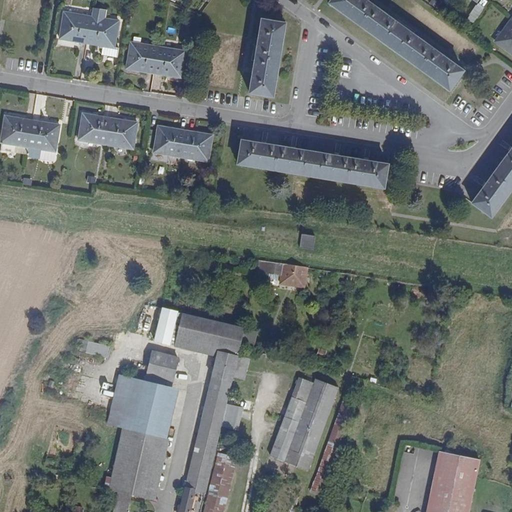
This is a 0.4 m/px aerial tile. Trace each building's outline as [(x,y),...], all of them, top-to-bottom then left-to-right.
[(332,0),(329,4),(448,91),(462,72),(363,0),(332,0)] [(478,3),(467,18),(474,23),(484,7),(478,3)] [(102,46),(102,49),(101,55),(117,58),(119,49),(114,48),(119,22),(105,20),(106,11),(92,9),(91,18),(64,13),(60,39),(99,46),(102,46)] [(511,18),(495,42),(511,54),(511,18)] [(261,21),(250,93),(273,97),(285,24),(261,21)] [(131,43),(126,69),(181,79),(185,52),(131,43)] [(83,115),(78,141),(133,150),(137,124),(83,115)] [(5,118),(1,143),(28,148),(26,157),(53,161),(55,152),(59,126),(5,118)] [(158,128),(154,153),(208,162),(212,137),(158,128)] [(238,165),(384,189),(388,166),(242,142),(238,165)] [(511,149),(472,204),(491,217),(511,188),(511,149)] [(301,235),(299,248),(312,249),(314,237),(301,235)] [(279,263),(260,260),(258,273),(277,276),(279,263)] [(302,286),(305,267),(283,264),(281,276),(280,283),(302,286)] [(168,345),(176,313),(166,311),(161,309),(154,337),(153,342),(168,345)] [(217,351),(237,356),(243,328),(176,313),(168,345),(216,356),(217,351)] [(108,357),(110,344),(78,341),(76,353),(108,357)] [(176,357),(151,351),(145,375),(170,381),(176,357)] [(205,494),(237,356),(217,351),(216,356),(178,511),(189,511),(195,491),(205,494)] [(248,359),(238,356),(233,377),(243,379),(248,359)] [(132,431),(166,439),(178,389),(144,381),(118,374),(106,425),(121,428),(132,431)] [(298,378),(291,398),(306,404),(313,384),(298,378)] [(306,404),(284,462),(307,471),(339,390),(315,380),(313,384),(306,404)] [(306,404),(291,398),(270,457),(284,462),(306,404)] [(342,401),(309,493),(320,496),(353,405),(342,401)] [(244,408),(227,403),(222,425),(238,429),(244,408)] [(168,440),(166,439),(132,431),(121,428),(107,490),(117,492),(122,494),(131,496),(154,501),(168,440)] [(219,442),(202,511),(223,511),(239,447),(219,442)] [(427,506),(452,511),(467,511),(478,460),(438,452),(427,506)] [(127,511),(131,496),(122,494),(117,492),(112,511),(127,511)]
